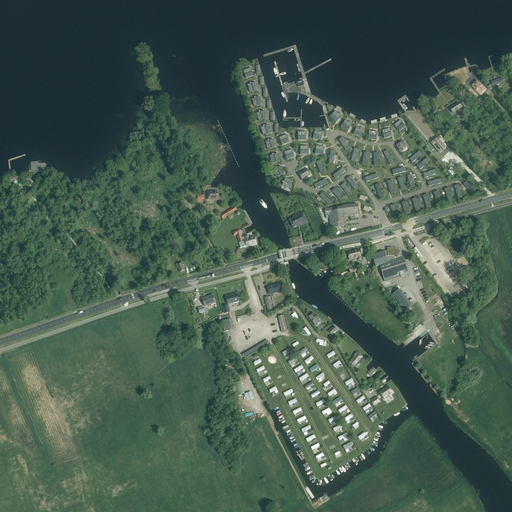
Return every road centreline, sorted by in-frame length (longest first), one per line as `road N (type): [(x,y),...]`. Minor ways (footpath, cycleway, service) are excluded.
road 1 (primary): [(0,341),(165,286),(511,193)]
road 2 (track): [(256,408),(240,347),(250,329),(289,306),(332,342),(367,394)]
road 3 (track): [(245,265),(260,325),(333,461)]
road 4 (track): [(266,336),(304,340),(369,433)]
